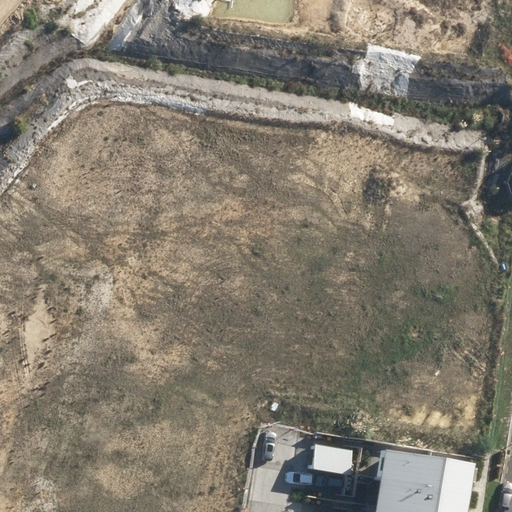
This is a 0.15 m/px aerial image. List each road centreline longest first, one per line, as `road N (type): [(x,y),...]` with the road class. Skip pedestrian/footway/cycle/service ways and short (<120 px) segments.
road 1 (tertiary): [(70,94),(511,170)]
road 2 (tertiary): [(4,511),(70,94)]
